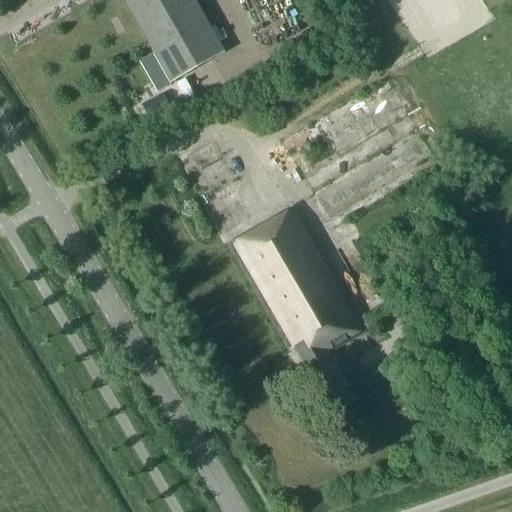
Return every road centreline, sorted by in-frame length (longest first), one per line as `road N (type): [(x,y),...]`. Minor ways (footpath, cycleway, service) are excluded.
road 1 (tertiary): [(234,511),(0,124)]
road 2 (unknown): [(0,242),(161,511)]
